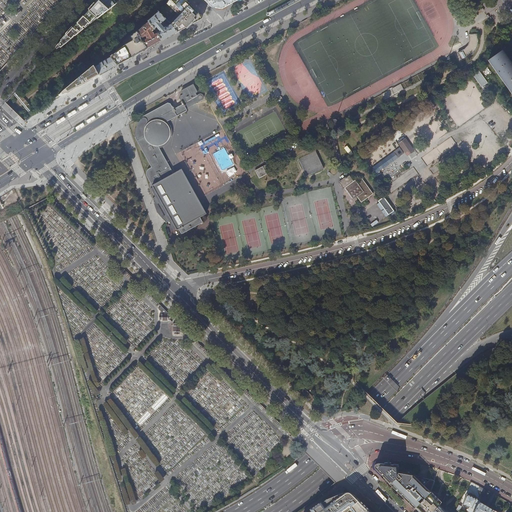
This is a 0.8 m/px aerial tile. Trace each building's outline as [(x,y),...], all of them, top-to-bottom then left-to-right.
[(109,10),(98,0),(94,5),(89,10),(97,18),(98,18),(109,10)] [(98,0),(109,10),(121,0),(98,0)] [(196,22),(201,18),(202,19),(203,18),(203,17),(203,16),(203,15),(191,3),(187,0),(168,0),(167,2),(179,15),(170,23),(174,27),(177,32),(190,25),(194,24),(196,22)] [(237,0),(205,0),(212,7),(222,8),(225,7),(233,2),(237,0)] [(97,18),(89,10),(78,23),(62,40),(58,45),(61,48),(97,18)] [(157,27),(160,31),(158,33),(162,41),(169,37),(177,32),(174,27),(170,23),(159,11),(148,21),(149,22),(155,29),(157,27)] [(155,29),(149,22),(146,24),(146,23),(143,26),(142,27),(137,31),(147,49),(154,45),(162,41),(158,33),(154,35),(154,34),(154,33),(153,32),(154,32),(153,30),(155,29)] [(133,40),(124,45),(132,57),(139,53),(147,49),(137,31),(134,34),(133,34),(131,36),(133,39),(133,40)] [(478,44),(478,40),(478,35),(469,35),(469,41),(468,47),(465,50),(458,54),(462,61),(469,57),(472,55),(473,54),(476,51),(477,49),(478,46),(478,44)] [(108,53),(111,57),(118,65),(124,61),(132,57),(124,45),(113,55),(112,56),(109,52),(108,53)] [(511,58),(504,48),(489,59),(511,91),(511,58)] [(109,70),(118,65),(111,57),(100,63),(99,65),(95,67),(100,75),(109,70)] [(346,114),(350,122),(441,74),(437,66),(346,114)] [(55,102),(100,75),(95,67),(55,100),(55,102)] [(482,87),(488,82),(480,72),(474,76),(482,87)] [(169,128),(168,126),(165,123),(187,111),(187,110),(186,109),(202,100),(204,99),(204,98),(204,97),(204,96),(203,94),(202,94),(201,93),(199,94),(197,95),(195,93),(197,92),(193,84),(181,91),(183,94),(181,96),(180,99),(182,101),(181,102),(181,103),(182,104),(174,109),(173,107),(172,107),(170,104),(168,103),(141,118),(142,119),(138,125),(136,131),(136,137),(135,138),(137,141),(145,137),(147,142),(149,143),(151,145),(154,146),(157,146),(159,146),(162,145),(165,144),(167,142),(168,140),(170,137),(170,136),(170,131),(169,128)] [(430,105),(433,109),(437,107),(436,106),(439,104),(437,101),(434,103),(434,102),(430,105)] [(86,103),(78,108),(80,111),(88,106),(86,103)] [(170,167),(159,148),(159,146),(157,146),(154,146),(151,145),(149,143),(147,142),(145,137),(137,141),(152,168),(149,169),(148,170),(147,171),(147,173),(147,175),(151,183),(155,181),(153,177),(170,167)] [(399,143),(408,155),(414,151),(405,139),(399,143)] [(368,169),(373,175),(405,153),(400,146),(368,169)] [(262,165),(254,169),(258,177),(266,173),(262,165)] [(150,197),(154,207),(156,210),(165,221),(168,220),(169,221),(173,229),(175,228),(176,229),(178,228),(180,233),(202,222),(200,218),(206,215),(182,169),(174,174),(170,167),(153,177),(155,181),(151,183),(152,186),(150,187),(155,195),(150,197)] [(201,198),(210,192),(210,191),(217,186),(211,176),(205,179),(203,181),(206,184),(202,187),(204,191),(198,194),(201,198)] [(354,182),(350,176),(346,179),(345,179),(340,182),(341,183),(340,184),(344,190),(345,189),(345,188),(353,182),(354,182)] [(358,198),(362,203),(374,195),(363,179),(358,183),(356,181),(354,182),(353,182),(345,188),(345,189),(353,200),(354,200),(355,200),(358,198)] [(377,200),(388,214),(393,210),(383,196),(377,200)] [(169,314),(158,303),(155,306),(163,313),(162,314),(162,315),(159,315),(159,320),(162,320),(168,320),(169,320),(170,320),(170,319),(170,316),(171,315),(170,314),(169,314)] [(191,335),(179,324),(179,323),(178,323),(175,324),(174,323),(173,323),(174,324),(174,326),(173,325),(173,332),(174,332),(174,334),(179,334),(179,332),(182,331),(188,338),(191,335)] [(305,397),(309,401),(313,397),(305,389),(300,393),(305,397)] [(409,501),(415,508),(425,497),(430,493),(431,491),(433,485),(422,479),(395,476),(394,468),(380,462),(376,461),(374,462),(373,464),(373,466),(375,468),(391,484),(409,501)] [(442,502),(431,491),(430,493),(441,504),(442,502)] [(425,497),(415,508),(419,511),(432,511),(440,504),(441,504),(430,493),(425,497)] [(473,511),(479,502),(480,501),(477,500),(476,500),(476,499),(467,494),(462,503),(469,507),(467,511),(469,511),(473,511)] [(369,511),(362,504),(354,497),(354,498),(352,496),(350,495),(349,495),(347,495),(346,495),(343,497),(342,495),(342,496),(339,497),(327,502),(322,505),(321,504),(310,511),(347,511),(350,510),(350,511),(369,511)] [(491,511),(493,510),(479,502),(473,511),(491,511)]
